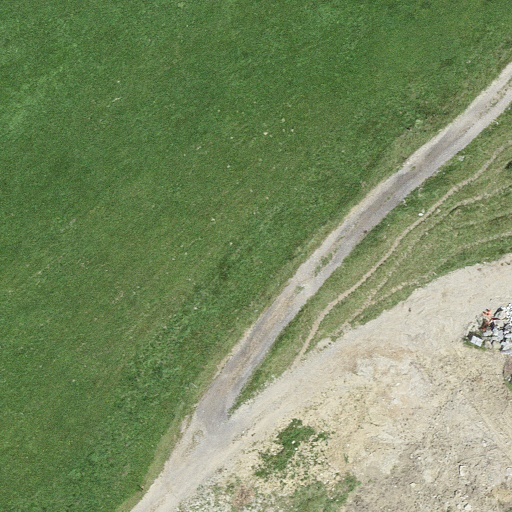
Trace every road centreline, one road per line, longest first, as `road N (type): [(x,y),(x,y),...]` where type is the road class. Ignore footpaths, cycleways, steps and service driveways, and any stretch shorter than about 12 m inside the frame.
road 1 (track): [(158,511),(248,342),(511,88)]
road 2 (track): [(188,467),(373,349),(511,288)]
